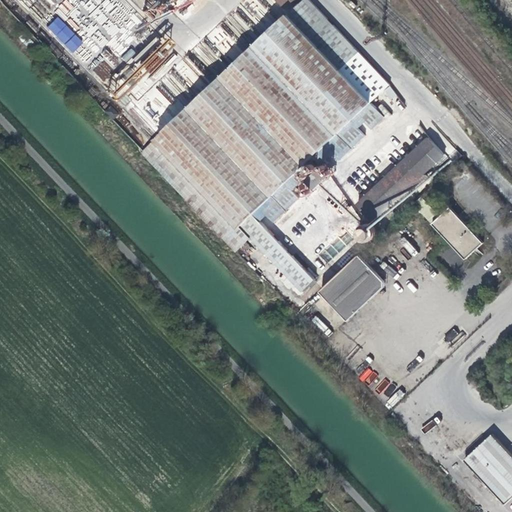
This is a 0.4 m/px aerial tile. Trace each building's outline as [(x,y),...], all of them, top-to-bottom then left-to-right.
[(293,190),(300,184),(304,187),(329,164),(326,160),(333,153),(340,161),(366,136),(359,129),(366,122),(373,130),(386,117),(372,102),(391,84),(310,0),(303,0),(143,151),(236,250),(251,237),(303,292),(316,279),(261,221),(254,214),(261,208),(267,215),(274,223),(301,198),(293,190)] [(58,16),(47,27),(72,53),(83,42),(58,16)] [(118,114),(110,106),(104,111),(112,120),(118,114)] [(446,154),(429,137),(358,204),(374,221),(446,154)] [(469,166),(462,159),(457,164),(464,171),(469,166)] [(414,203),(433,223),(441,216),(422,196),(414,203)] [(484,242),(451,207),(441,216),(433,223),(466,259),(484,242)] [(385,280),(360,254),(321,291),(348,320),(385,286),(385,280)] [(384,272),(393,276),(396,270),(387,266),(384,272)] [(448,342),(457,341),(455,332),(447,333),(448,342)] [(360,377),(368,385),(377,376),(369,368),(360,377)] [(511,498),(511,453),(493,433),(465,459),(506,504),(511,498)]
